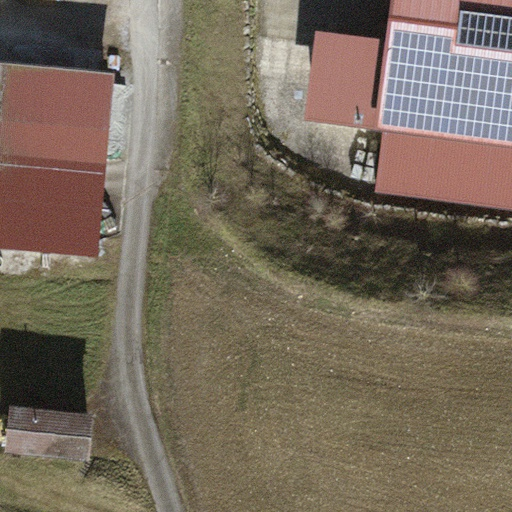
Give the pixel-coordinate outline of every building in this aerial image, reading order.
[(511,0),(406,0),(401,47),(391,124),(511,139),(511,0)] [(391,124),(401,47),(326,38),(316,115),(391,124)] [(113,81),(11,70),(1,165),(103,176),(113,81)] [(511,139),(391,124),(383,185),(511,202),(511,139)] [(18,415),(17,461),(101,463),(102,417),(18,415)]
